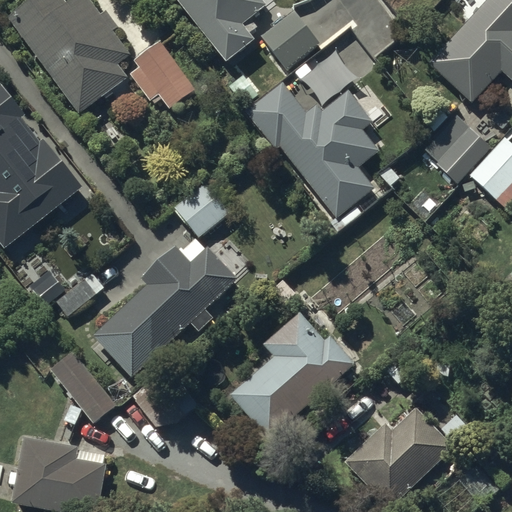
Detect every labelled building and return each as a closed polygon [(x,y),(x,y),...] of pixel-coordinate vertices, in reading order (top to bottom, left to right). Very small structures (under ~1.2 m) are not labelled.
[(82,0),(70,9),(63,0),(41,0),(12,23),(82,115),(124,83),(115,71),(131,59),(85,0),(82,0)] [(180,0),(229,66),(256,47),(243,30),(268,11),(260,0),(180,0)] [(511,0),(500,0),(437,65),(474,101),(503,71),(511,78),(511,0)] [(324,49),(295,13),(262,40),(291,76),(324,49)] [(197,97),(165,51),(143,67),(146,72),(136,80),(156,107),(164,101),(173,114),(197,97)] [(371,128),(352,103),(324,125),(318,117),(310,123),(285,91),(251,118),(279,154),(284,151),(340,223),(376,195),(358,171),(378,156),(362,135),(371,128)] [(0,95),(0,248),(7,257),(84,195),(2,93),(0,95)] [(494,156),(460,124),(429,158),(462,189),(471,179),(494,156)] [(511,189),(511,148),(506,143),(494,156),(471,179),(498,204),(511,189)] [(232,216),(208,187),(176,212),(200,241),(232,216)] [(390,228),(377,213),(298,282),(309,294),(305,298),(314,309),(319,304),(331,318),(425,237),(405,214),(390,228)] [(237,284),(209,256),(192,272),(176,256),(148,284),(153,290),(97,343),(135,382),(237,284)] [(31,285),(46,303),(63,290),(48,271),(31,285)] [(326,351),(304,325),(272,351),(284,365),(240,402),(272,440),(355,370),(334,345),(326,351)] [(117,413),(76,358),(55,374),(84,412),(96,428),(117,413)] [(155,427),(172,425),(196,405),(168,370),(132,399),(155,427)] [(453,454),(420,420),(396,442),(388,434),(352,469),(393,511),(453,454)] [(66,455),(30,448),(19,506),(38,510),(47,511),(97,511),(105,473),(75,467),(77,457),(66,455)]
